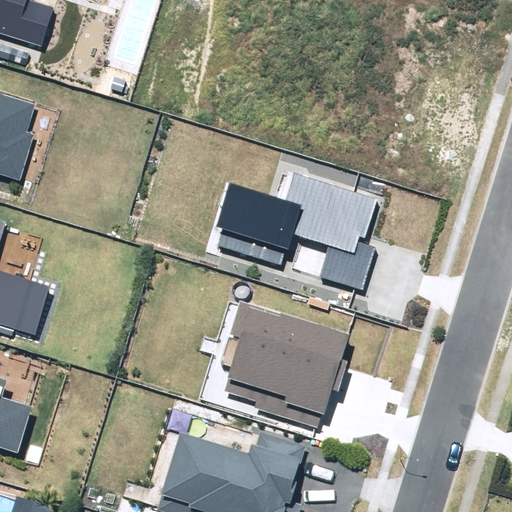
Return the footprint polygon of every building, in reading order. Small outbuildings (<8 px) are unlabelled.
[(0,0),(0,33),(42,46),(54,6),(33,0),(0,0)] [(0,173),(20,180),(33,135),(26,133),(35,104),(0,93),(0,173)] [(218,247),(282,265),(291,234),(328,245),(319,278),(365,291),(377,247),(357,242),(358,237),(364,238),(376,199),(293,175),(286,201),(227,184),(214,227),(223,230),(218,247)] [(0,323),(35,335),(50,286),(0,270),(0,244),(7,222),(0,220),(0,323)] [(256,400),(253,408),(319,429),(331,389),(339,391),(348,361),(342,359),(350,334),(240,300),(229,334),(241,338),(224,390),(256,400)] [(0,447),(19,453),(33,407),(1,397),(6,380),(0,378),(0,447)] [(157,511),(161,511),(298,511),(301,504),(291,501),(307,448),(260,434),(257,446),(251,444),(248,453),(180,433),(157,511)] [(17,496),(12,511),(50,511),(52,507),(17,496)]
